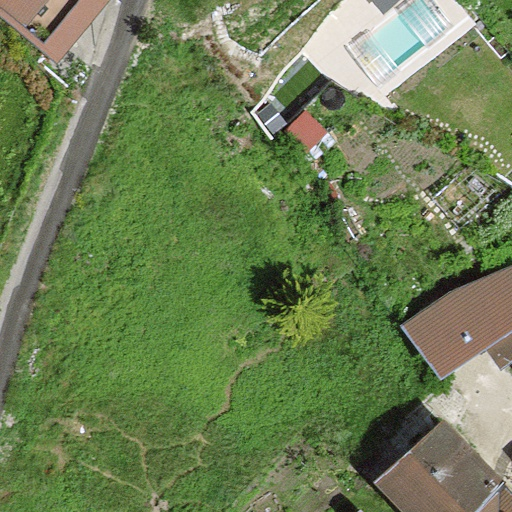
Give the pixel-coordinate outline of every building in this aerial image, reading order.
[(0,0),(0,18),(43,55),(46,53),(91,0),(0,0)] [(341,261),(330,270),(338,281),(350,273),(341,261)] [(403,336),(432,375),(497,333),(506,344),(511,340),(511,339),(511,274),(496,279),(478,286),(469,291),(403,336)] [(502,485),(456,432),(399,486),(395,490),(415,511),(475,511),(502,485)] [(475,511),(511,511),(511,496),(502,485),(475,511)]
